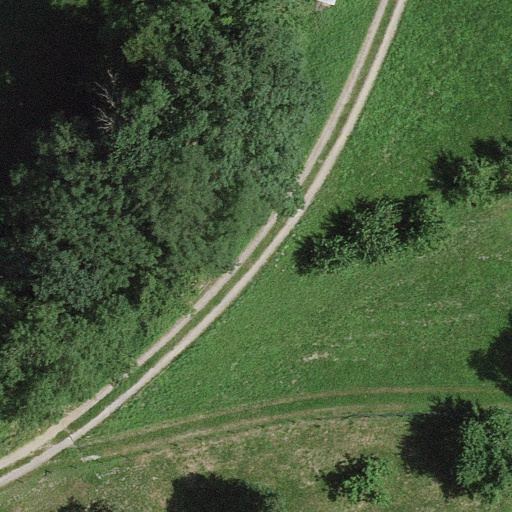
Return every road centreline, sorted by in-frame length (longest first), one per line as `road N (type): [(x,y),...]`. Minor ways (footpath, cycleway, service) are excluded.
road 1 (track): [(0,477),(43,457),(205,322),(300,203),(395,0)]
road 2 (track): [(511,400),(362,398),(43,457)]
